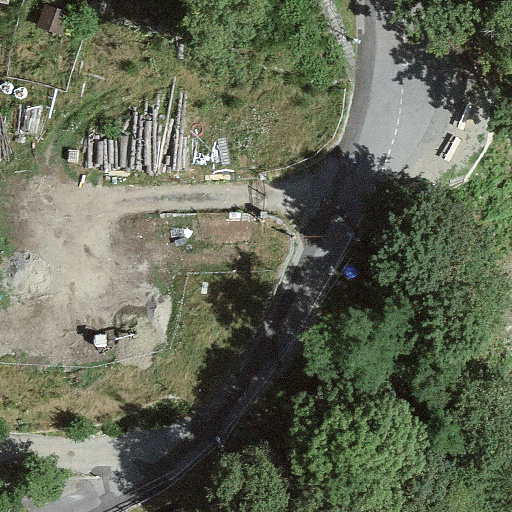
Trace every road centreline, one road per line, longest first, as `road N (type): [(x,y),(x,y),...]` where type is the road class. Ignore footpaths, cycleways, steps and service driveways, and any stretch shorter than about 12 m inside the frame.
road 1 (residential): [(169,458),(232,398),(264,353),(337,209)]
road 2 (unclassified): [(337,209),(371,115),(377,0)]
road 3 (residential): [(169,458),(0,450)]
